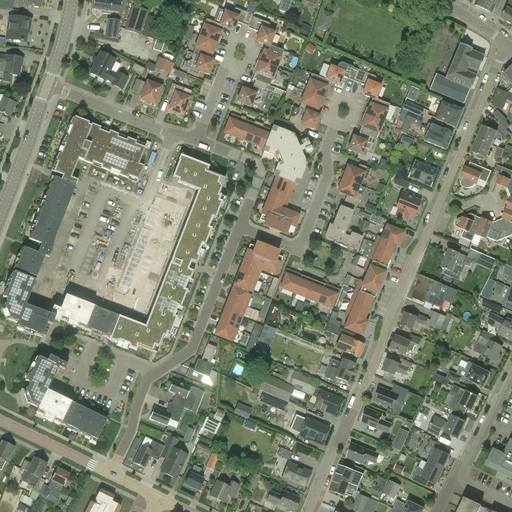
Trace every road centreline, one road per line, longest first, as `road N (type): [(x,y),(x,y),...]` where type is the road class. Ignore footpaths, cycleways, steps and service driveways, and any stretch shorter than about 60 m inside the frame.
road 1 (residential): [(506,43),(308,511)]
road 2 (residential): [(108,473),(146,379),(191,350),(240,227)]
road 3 (residential): [(240,227),(298,250),(327,176),(337,122)]
road 4 (residential): [(197,142),(50,86)]
road 5 (tertiary): [(0,209),(50,86)]
road 6 (residential): [(240,227),(259,174),(255,165),(197,142)]
road 7 (residential): [(455,478),(511,372)]
